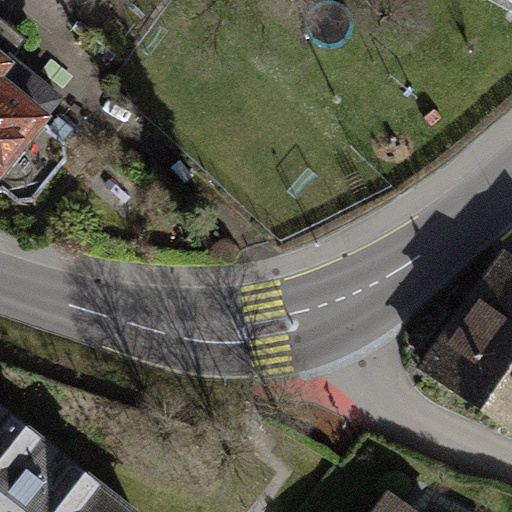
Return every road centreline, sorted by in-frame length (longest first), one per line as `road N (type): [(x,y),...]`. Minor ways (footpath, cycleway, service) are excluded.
road 1 (secondary): [(0,286),(60,308),(204,336),(314,318)]
road 2 (residential): [(314,318),(367,389),(511,459)]
road 3 (secondary): [(314,318),(406,272),(511,181)]
